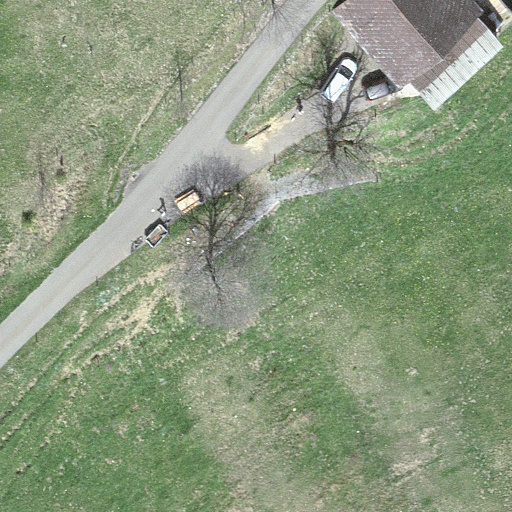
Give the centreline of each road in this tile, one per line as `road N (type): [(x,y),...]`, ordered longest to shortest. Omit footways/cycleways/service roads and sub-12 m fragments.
road 1 (unclassified): [(0,345),(138,209),(306,0)]
road 2 (track): [(138,209),(283,141),(354,91)]
